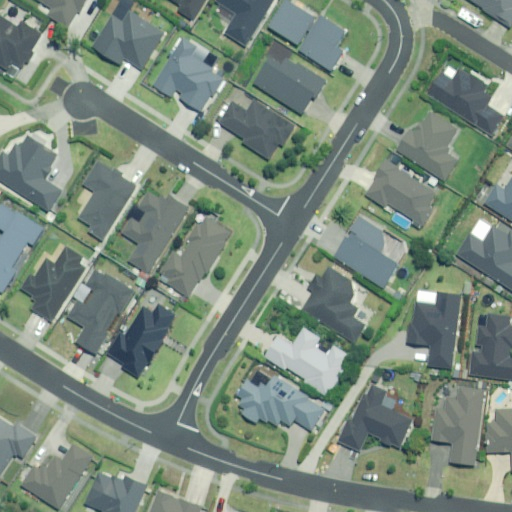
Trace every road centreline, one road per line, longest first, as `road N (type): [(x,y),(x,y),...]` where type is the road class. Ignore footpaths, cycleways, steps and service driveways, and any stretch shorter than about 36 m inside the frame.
road 1 (residential): [(168,442),(309,484),(475,511)]
road 2 (residential): [(291,224),(204,364),(168,442)]
road 3 (residential): [(291,224),(82,98)]
road 4 (residential): [(397,19),(400,50),(291,224)]
road 5 (residential): [(0,349),(168,442)]
road 6 (residential): [(511,66),(433,18),(397,19)]
